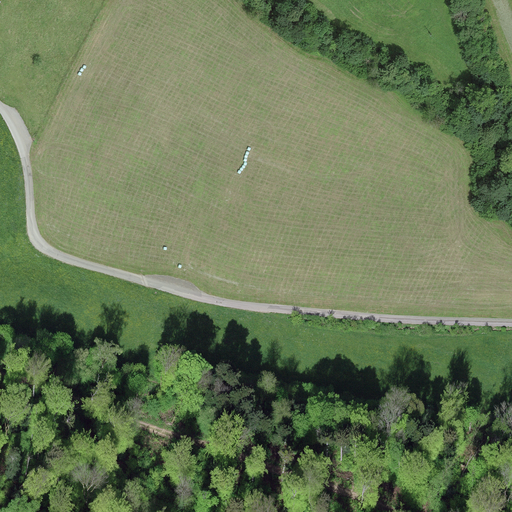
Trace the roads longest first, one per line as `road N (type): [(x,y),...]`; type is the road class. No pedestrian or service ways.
road 1 (track): [(511,322),(236,304),(58,259),(32,237),(23,156),(0,109)]
road 2 (track): [(0,374),(391,511)]
